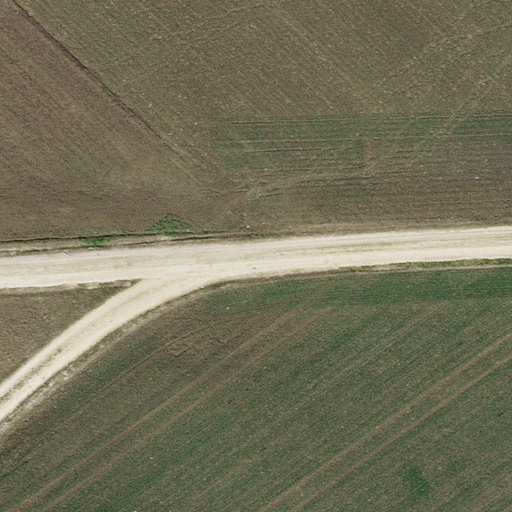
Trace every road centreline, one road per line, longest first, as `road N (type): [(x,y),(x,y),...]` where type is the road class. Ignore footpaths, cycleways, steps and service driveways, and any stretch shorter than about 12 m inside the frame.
road 1 (track): [(0,270),(511,245)]
road 2 (track): [(0,407),(43,365),(191,257)]
